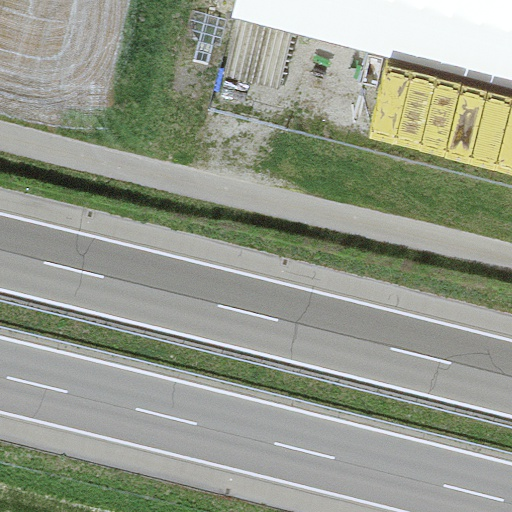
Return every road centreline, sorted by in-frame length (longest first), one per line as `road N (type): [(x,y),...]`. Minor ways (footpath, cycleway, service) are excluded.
road 1 (motorway): [(511,380),(0,252)]
road 2 (motorway): [(0,376),(511,502)]
